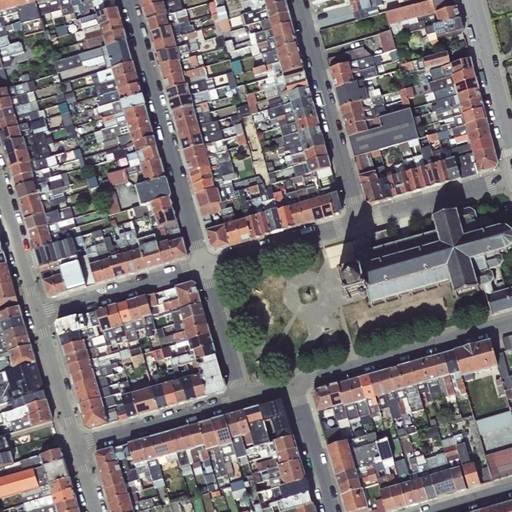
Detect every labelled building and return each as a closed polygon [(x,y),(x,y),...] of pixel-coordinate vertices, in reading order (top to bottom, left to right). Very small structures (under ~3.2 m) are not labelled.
[(4,0),(0,0),(0,18),(1,18),(9,16),(4,0)] [(14,0),(4,0),(9,16),(18,13),(14,0)] [(35,0),(14,0),(18,13),(24,37),(44,32),(41,16),(35,0)] [(58,0),(35,0),(41,16),(61,11),(58,0)] [(70,0),(58,0),(61,11),(63,17),(71,15),(72,20),(76,19),(74,14),(70,0)] [(80,0),(70,0),(74,14),(80,12),(82,19),(85,18),(80,0)] [(91,0),(80,0),(85,18),(90,15),(89,11),(90,10),(89,9),(93,8),(91,0)] [(103,0),(91,0),(93,8),(99,7),(101,13),(106,11),(103,0)] [(103,0),(106,11),(118,9),(115,0),(103,0)] [(140,0),(143,9),(175,0),(140,0)] [(175,0),(143,9),(147,21),(183,11),(180,0),(175,0)] [(216,10),(225,7),(222,0),(212,0),(213,2),(216,10)] [(285,0),(249,0),(240,3),(249,1),(252,12),(286,3),(285,0)] [(380,0),(366,0),(351,4),(354,14),(382,6),(381,1),(380,0)] [(454,0),(436,0),(405,8),(384,14),(389,31),(391,38),(425,29),(460,20),(454,0)] [(397,0),(399,4),(403,2),(405,8),(436,0),(397,0)] [(286,3),(252,12),(240,16),(243,27),(261,22),(289,13),(286,3)] [(382,6),(354,14),(356,21),(384,13),(382,6)] [(225,7),(216,10),(217,14),(219,22),(228,20),(225,7)] [(85,18),(82,19),(80,20),(83,31),(121,20),(118,9),(106,11),(101,13),(90,15),(85,18)] [(183,11),(147,21),(150,33),(189,22),(187,17),(186,10),(183,11)] [(289,13),(261,22),(264,32),(255,34),(255,35),(250,36),(251,41),(235,46),(236,49),(257,43),(258,45),(294,34),(289,13)] [(217,14),(212,15),(215,27),(220,26),(219,22),(217,14)] [(121,20),(83,31),(87,42),(124,31),(121,20)] [(228,20),(219,22),(220,26),(222,33),(231,31),(228,20)] [(460,20),(425,29),(430,48),(439,45),(437,39),(444,37),(463,31),(460,20)] [(189,22),(150,33),(153,45),(199,31),(198,26),(193,27),(193,26),(190,27),(189,22)] [(14,25),(4,27),(6,33),(16,30),(14,25)] [(65,26),(57,28),(59,37),(68,35),(65,26)] [(231,31),(222,33),(226,43),(234,41),(233,38),(238,37),(238,38),(248,36),(246,29),(231,33),(231,31)] [(124,31),(87,42),(82,43),(84,50),(105,44),(106,47),(127,41),(124,31)] [(199,31),(153,45),(156,55),(197,43),(204,41),(202,31),(199,31)] [(391,38),(389,31),(378,35),(384,54),(390,52),(394,51),(391,38)] [(294,34),(258,45),(250,47),(253,57),(261,55),(297,44),(294,34)] [(7,37),(0,38),(0,59),(11,57),(24,53),(22,44),(19,43),(10,46),(7,37)] [(127,41),(106,47),(54,62),(58,74),(83,67),(82,63),(103,56),(105,63),(108,70),(133,63),(127,41)] [(234,41),(226,43),(228,53),(235,51),(234,50),(236,49),(235,47),(234,47),(233,45),(235,44),(234,41)] [(197,43),(156,55),(160,67),(189,58),(188,54),(199,51),(197,43)] [(297,44),(261,55),(265,67),(300,56),(297,44)] [(330,69),(372,57),(363,47),(345,52),(327,60),(330,69)] [(394,51),(390,52),(392,62),(399,60),(396,50),(394,51)] [(448,53),(399,66),(400,74),(418,69),(419,71),(450,63),(448,53)] [(189,58),(160,67),(163,79),(205,67),(201,55),(189,58)] [(91,67),(105,63),(103,56),(82,63),(83,67),(91,67)] [(300,56),(265,67),(253,70),(255,77),(267,74),(268,78),(304,68),(300,56)] [(11,57),(0,59),(0,78),(0,79),(6,77),(4,69),(14,66),(11,57)] [(372,57),(330,69),(332,79),(375,68),(372,57)] [(432,81),(473,70),(470,59),(429,71),(432,81)] [(233,73),(234,76),(244,73),(240,61),(231,64),(233,73)] [(133,63),(108,70),(91,75),(94,86),(136,74),(133,63)] [(205,67),(163,79),(166,91),(208,79),(205,67)] [(304,68),(268,78),(265,79),(266,84),(263,86),(259,88),(260,92),(264,91),(267,100),(309,88),(304,68)] [(375,68),(332,79),(335,89),(363,81),(378,77),(375,68)] [(473,70),(432,81),(427,83),(428,84),(429,83),(431,92),(476,80),(473,70)] [(234,76),(233,73),(226,74),(230,89),(237,87),(234,76)] [(24,84),(27,84),(31,82),(29,74),(22,76),(24,84)] [(136,74),(94,86),(98,97),(118,91),(139,85),(136,74)] [(6,77),(0,79),(4,90),(10,88),(6,77)] [(208,79),(166,91),(169,102),(208,91),(215,89),(212,78),(208,79)] [(476,80),(431,92),(433,97),(430,97),(431,102),(436,101),(479,89),(476,80)] [(27,84),(30,93),(34,92),(37,91),(34,81),(31,82),(27,84)] [(363,81),(335,89),(340,108),(381,97),(379,90),(374,91),(372,87),(365,89),(363,81)] [(399,92),(405,90),(402,83),(395,84),(397,92),(399,92)] [(4,90),(0,91),(0,101),(30,93),(27,84),(24,84),(10,88),(4,90)] [(57,95),(64,94),(61,84),(55,86),(57,95)] [(139,85),(118,91),(120,95),(97,102),(99,108),(142,96),(139,85)] [(309,88),(267,100),(270,110),(312,98),(309,88)] [(412,88),(405,90),(407,99),(414,97),(412,88)] [(479,89),(436,101),(437,105),(431,107),(433,112),(436,111),(481,99),(479,89)] [(405,90),(399,92),(402,102),(407,100),(407,99),(405,90)] [(208,91),(169,102),(172,113),(195,107),(207,103),(212,102),(208,91)] [(30,93),(0,101),(0,112),(37,101),(34,92),(30,93)] [(74,92),(65,95),(67,104),(76,102),(74,92)] [(249,106),(256,104),(257,103),(254,93),(246,96),(249,105),(249,106)] [(64,94),(57,95),(56,96),(59,106),(66,103),(64,94)] [(142,96),(99,108),(93,110),(95,116),(94,117),(95,121),(102,119),(145,107),(142,96)] [(381,97),(340,108),(343,118),(384,107),(382,97),(381,97)] [(312,98),(270,110),(268,111),(270,120),(314,107),(312,98)] [(481,99),(436,111),(438,121),(444,120),(484,109),(481,99)] [(37,101),(0,112),(0,122),(33,113),(40,111),(37,101)] [(66,103),(59,106),(62,115),(69,113),(66,103)] [(195,107),(172,113),(175,123),(210,113),(207,103),(195,107)] [(256,104),(249,106),(251,115),(258,113),(256,104)] [(249,106),(249,105),(239,108),(236,109),(238,115),(239,119),(251,115),(249,106)] [(145,107),(102,119),(106,129),(148,117),(145,107)] [(314,107),(270,120),(272,125),(275,124),(277,128),(317,117),(314,107)] [(384,107),(343,118),(346,128),(379,119),(387,117),(384,107)] [(484,109),(444,120),(445,125),(440,126),(441,133),(447,131),(452,129),(486,120),(484,109)] [(381,128),(348,138),(354,158),(365,155),(370,153),(380,150),(398,145),(409,142),(418,139),(415,128),(412,118),(410,110),(387,117),(379,119),(381,128)] [(33,113),(0,122),(0,132),(35,123),(33,113)] [(69,113),(62,115),(65,127),(73,125),(69,113)] [(210,113),(175,123),(178,132),(213,122),(210,113)] [(239,119),(238,115),(231,117),(233,127),(235,127),(240,125),(239,119)] [(419,116),(412,118),(415,128),(421,126),(419,116)] [(106,129),(101,131),(105,142),(151,128),(148,117),(106,129)] [(317,117),(277,128),(277,129),(280,128),(282,137),(319,126),(317,117)] [(379,119),(346,128),(348,138),(381,128),(379,119)] [(35,123),(0,132),(0,135),(3,145),(44,133),(49,132),(45,120),(35,123)] [(486,120),(452,129),(454,135),(454,139),(489,129),(486,120)] [(213,122),(178,132),(180,142),(221,131),(218,121),(213,122)] [(73,125),(65,127),(69,139),(76,137),(73,125)] [(240,125),(235,127),(238,136),(243,135),(240,125)] [(319,126),(282,137),(282,138),(275,139),(278,149),(322,136),(319,126)] [(105,142),(103,142),(105,150),(118,145),(119,148),(154,138),(151,128),(105,142)] [(489,129),(454,139),(456,143),(469,140),(470,144),(491,138),(489,129)] [(105,142),(101,131),(94,133),(97,144),(103,142),(105,142)] [(221,131),(180,142),(183,152),(221,141),(224,140),(221,131)] [(449,136),(447,131),(441,133),(437,134),(439,140),(449,138),(449,136)] [(44,133),(3,145),(6,157),(48,145),(44,133)] [(439,140),(437,134),(427,137),(429,143),(439,140)] [(243,135),(238,136),(236,137),(239,148),(246,146),(243,135)] [(322,136),(278,149),(279,155),(290,151),(291,155),(325,146),(322,136)] [(154,138),(119,148),(105,152),(108,162),(127,156),(157,148),(154,138)] [(470,144),(452,150),(454,156),(472,150),(473,155),(494,149),(491,138),(470,144)] [(418,139),(409,142),(410,148),(419,145),(418,139)] [(221,141),(183,152),(186,163),(224,152),(221,141)] [(409,142),(398,145),(401,153),(411,150),(410,148),(409,142)] [(48,145),(6,157),(10,169),(51,157),(48,145)] [(325,146),(291,155),(284,157),(288,168),(293,167),(328,157),(325,146)] [(441,185),(432,153),(430,146),(420,149),(422,155),(431,188),(441,185)] [(157,148),(127,156),(131,168),(160,159),(157,148)] [(80,149),(74,151),(76,161),(83,159),(80,149)] [(446,149),(442,150),(451,182),(461,179),(458,170),(454,156),(452,150),(447,152),(446,149)] [(494,149),(473,155),(459,159),(462,169),(496,158),(494,149)] [(380,150),(370,153),(371,160),(381,157),(380,150)] [(442,150),(432,153),(441,185),(451,182),(442,150)] [(224,152),(186,163),(190,175),(232,163),(228,151),(224,152)] [(370,153),(365,155),(367,161),(369,167),(370,173),(375,172),(374,169),(371,160),(370,153)] [(356,164),(367,161),(365,155),(354,158),(356,164)] [(422,155),(413,158),(422,191),(431,188),(422,155)] [(51,157),(10,169),(13,179),(49,168),(58,166),(55,156),(51,157)] [(328,157),(293,167),(296,178),(302,176),(312,173),(331,168),(328,157)] [(422,191),(413,158),(403,161),(404,164),(412,194),(422,191)] [(462,169),(458,170),(461,179),(496,170),(498,165),(496,158),(462,169)] [(131,168),(125,170),(127,179),(143,174),(146,184),(165,179),(160,159),(131,168)] [(367,161),(356,164),(357,171),(369,167),(367,161)] [(232,163),(190,175),(193,185),(235,173),(232,163)] [(392,177),(387,178),(393,199),(412,194),(404,164),(394,166),(395,171),(391,172),(392,177)] [(384,166),(374,169),(375,172),(383,202),(393,199),(387,178),(386,173),(384,166)] [(369,167),(357,171),(359,177),(370,173),(369,167)] [(49,168),(13,179),(16,188),(52,178),(49,168)] [(331,168),(312,173),(314,179),(315,186),(325,219),(340,215),(342,210),(336,186),(322,190),(319,180),(333,176),(331,168)] [(127,179),(125,170),(107,175),(109,180),(111,186),(128,181),(127,179)] [(274,172),(268,174),(271,185),(277,183),(274,172)] [(370,173),(359,177),(366,203),(370,205),(383,202),(375,172),(370,173)] [(235,173),(193,185),(195,195),(232,185),(231,181),(238,179),(236,173),(235,173)] [(312,173),(302,176),(304,182),(314,179),(312,173)] [(52,178),(16,188),(19,201),(68,187),(71,186),(67,174),(52,178)] [(97,178),(88,181),(91,190),(99,187),(97,178)] [(284,231),(273,194),(272,189),(266,191),(264,185),(261,180),(259,178),(255,178),(257,185),(259,192),(261,198),(271,235),(284,231)] [(165,179),(146,184),(137,187),(142,206),(171,198),(165,179)] [(111,186),(109,180),(98,182),(100,189),(111,186)] [(232,185),(195,195),(199,209),(219,203),(227,201),(240,198),(238,191),(234,192),(232,185)] [(259,192),(257,185),(248,187),(250,195),(259,192)] [(315,186),(305,189),(315,222),(325,219),(315,186)] [(68,187),(19,201),(22,210),(65,197),(64,192),(69,191),(68,187)] [(109,216),(114,215),(120,212),(115,193),(113,193),(112,187),(100,190),(108,216),(109,216)] [(305,189),(296,191),(305,225),(315,222),(305,189)] [(243,190),(238,191),(240,198),(245,217),(252,240),(262,237),(252,201),(247,202),(243,190)] [(305,225),(296,191),(286,194),(289,205),(296,228),(305,225)] [(282,192),(273,194),(284,231),(296,228),(289,205),(285,206),(282,192)] [(65,197),(22,210),(25,221),(68,208),(65,197)] [(171,198),(142,206),(133,209),(137,221),(150,217),(174,210),(171,198)] [(261,198),(252,201),(262,237),(271,235),(261,198)] [(227,201),(219,203),(221,212),(225,223),(231,246),(241,244),(234,220),(231,208),(225,210),(229,203),(227,201)] [(219,203),(199,209),(210,248),(215,251),(216,251),(231,246),(225,223),(214,227),(210,216),(221,212),(219,203)] [(340,274),(336,275),(338,279),(341,278),(345,293),(342,294),(343,298),(346,297),(347,300),(351,299),(350,296),(360,293),(360,294),(360,295),(360,296),(361,296),(361,297),(362,297),(363,298),(364,298),(365,298),(365,297),(366,297),(367,296),(367,295),(370,302),(368,303),(368,305),(370,305),(371,307),(373,306),(373,304),(437,286),(439,285),(451,281),(454,293),(452,293),(453,296),(455,295),(455,297),(457,297),(457,294),(476,289),(477,291),(480,291),(482,290),(481,288),(484,287),(492,316),(511,310),(511,288),(506,290),(500,269),(502,268),(501,266),(503,263),(505,263),(505,261),(503,261),(502,257),(503,256),(502,254),(501,255),(500,254),(505,253),(506,255),(509,253),(508,251),(511,249),(511,248),(511,232),(508,229),(509,227),(507,226),(506,228),(501,228),(500,226),(498,226),(499,228),(493,230),(493,228),(495,228),(495,227),(493,226),(492,222),(493,221),(492,220),(491,221),(487,219),(487,217),(486,217),(485,218),(476,221),(476,219),(478,219),(478,217),(477,217),(476,213),(477,212),(476,210),(474,211),(471,209),(471,208),(469,207),(469,209),(460,211),(457,211),(457,209),(454,210),(455,212),(436,218),(435,215),(433,216),(433,218),(431,219),(432,222),(434,221),(437,232),(373,250),(372,248),(370,243),(372,242),(370,241),(369,242),(365,240),(365,238),(363,238),(363,239),(359,240),(358,239),(356,240),(357,242),(356,245),(354,245),(354,247),(353,250),(357,253),(356,253),(359,265),(358,266),(358,269),(343,273),(342,270),(339,271),(340,274)] [(68,208),(25,221),(28,232),(67,220),(73,218),(70,208),(68,208)] [(174,210),(150,217),(154,229),(164,226),(178,222),(174,210)] [(114,215),(109,216),(112,227),(117,225),(114,215)] [(137,221),(133,222),(138,240),(155,236),(154,229),(150,217),(137,221)] [(245,217),(234,220),(241,244),(252,240),(245,217)] [(67,220),(28,232),(31,241),(73,229),(76,228),(74,224),(68,225),(67,220)] [(132,231),(125,233),(136,274),(147,271),(138,240),(133,222),(130,223),(132,231)] [(178,222),(164,226),(174,263),(186,259),(188,257),(182,239),(178,222)] [(164,226),(154,229),(155,236),(164,266),(174,263),(164,226)] [(73,229),(31,241),(34,251),(73,240),(75,239),(73,229)] [(387,230),(374,234),(376,243),(389,239),(387,230)] [(102,231),(92,234),(94,240),(104,237),(102,231)] [(136,274),(125,233),(119,235),(120,240),(116,241),(118,246),(126,276),(136,274)] [(155,236),(138,240),(147,271),(148,270),(162,266),(164,266),(155,236)] [(75,239),(73,240),(75,247),(84,244),(82,237),(75,239)] [(126,276),(118,246),(113,248),(110,238),(104,240),(106,244),(116,280),(126,276)] [(73,240),(34,251),(39,268),(49,265),(59,262),(78,257),(75,247),(73,240)] [(106,244),(96,246),(106,282),(116,280),(106,244)] [(88,255),(78,258),(87,288),(106,282),(96,246),(86,249),(88,255)] [(78,257),(59,262),(68,294),(69,293),(68,292),(80,289),(80,290),(87,288),(78,258),(78,257)] [(59,262),(49,265),(58,296),(68,294),(59,262)] [(7,264),(0,266),(0,276),(10,274),(7,264)] [(49,265),(39,268),(47,296),(51,299),(58,296),(49,265)] [(10,274),(0,276),(0,287),(13,283),(10,274)] [(0,312),(19,307),(18,302),(17,298),(13,283),(0,287),(0,312)] [(192,283),(146,297),(150,309),(157,307),(163,305),(199,294),(196,285),(192,283)] [(199,294),(163,305),(165,312),(181,307),(182,310),(202,305),(199,294)] [(146,297),(137,299),(145,329),(148,338),(154,337),(152,332),(156,331),(156,330),(152,316),(150,309),(146,297)] [(137,299),(127,302),(136,331),(145,329),(137,299)] [(127,302),(117,305),(126,337),(128,344),(138,341),(136,331),(127,302)] [(117,305),(106,308),(116,340),(117,345),(123,343),(121,338),(126,337),(117,305)] [(202,305),(182,310),(171,314),(174,325),(205,316),(202,305)] [(19,307),(0,312),(0,323),(22,317),(19,307)] [(157,307),(150,309),(152,316),(159,314),(157,307)] [(106,308),(96,311),(101,326),(104,336),(106,345),(109,355),(119,352),(118,350),(112,352),(110,342),(116,340),(106,308)] [(101,326),(96,311),(58,322),(56,326),(59,337),(97,327),(101,326)] [(205,316),(174,325),(176,334),(208,325),(205,316)] [(22,317),(0,323),(0,334),(25,327),(22,317)] [(208,325),(176,334),(159,339),(161,346),(186,338),(187,341),(210,335),(208,325)] [(25,327),(0,334),(0,344),(28,336),(25,327)] [(97,327),(59,337),(63,348),(100,337),(97,327)] [(163,329),(156,330),(156,331),(159,338),(165,337),(163,329)] [(210,335),(187,341),(174,346),(177,356),(187,352),(213,345),(210,335)] [(28,336),(0,344),(0,355),(31,346),(28,336)] [(100,337),(63,348),(65,357),(97,348),(106,345),(104,336),(100,337)] [(511,350),(511,348),(509,336),(502,338),(506,352),(511,350)] [(491,341),(454,351),(464,383),(474,380),(473,374),(498,367),(495,356),(491,341),(491,342),(491,341)] [(213,345),(187,352),(189,355),(171,360),(173,369),(178,367),(183,366),(187,365),(192,363),(197,362),(216,356),(213,345)] [(31,346),(0,355),(0,374),(36,363),(31,346)] [(168,346),(161,348),(165,359),(171,357),(168,346)] [(97,348),(65,357),(68,367),(99,358),(97,348)] [(140,348),(130,351),(132,357),(142,354),(140,348)] [(155,362),(165,359),(161,348),(152,351),(155,362)] [(130,350),(119,352),(121,357),(122,360),(132,357),(130,351),(130,350)] [(454,351),(444,354),(455,393),(460,392),(462,396),(467,394),(464,383),(454,351)] [(99,358),(68,367),(71,377),(111,365),(110,360),(121,357),(119,352),(109,355),(99,358)] [(132,357),(122,360),(123,365),(133,362),(134,367),(145,364),(142,354),(132,357)] [(444,354),(433,358),(444,398),(455,395),(455,393),(444,354)] [(503,354),(495,356),(498,367),(505,392),(511,389),(511,376),(509,377),(503,354)] [(216,356),(197,362),(207,397),(223,392),(225,387),(216,356)] [(433,358),(421,361),(433,402),(444,398),(433,358)] [(421,361),(410,363),(419,395),(425,393),(428,403),(433,402),(421,361)] [(194,371),(189,372),(197,399),(207,397),(197,362),(192,363),(194,371)] [(36,363),(0,374),(0,405),(8,403),(44,392),(44,391),(43,392),(40,383),(42,383),(39,375),(38,375),(35,365),(36,364),(36,363)] [(111,365),(71,377),(74,386),(106,377),(113,375),(112,370),(119,368),(118,363),(111,365)] [(410,363),(398,367),(412,413),(423,410),(419,395),(410,363)] [(185,371),(179,373),(188,402),(197,399),(189,372),(187,365),(183,366),(185,371)] [(178,367),(173,369),(174,373),(169,374),(171,381),(178,405),(188,402),(179,373),(178,367)] [(398,367),(389,370),(403,417),(403,419),(408,418),(407,414),(412,413),(398,367)] [(389,370),(381,372),(390,403),(394,419),(403,417),(389,370)] [(381,372),(370,376),(380,411),(385,409),(384,404),(390,403),(381,372)] [(169,408),(162,384),(159,374),(152,376),(155,385),(158,385),(159,386),(152,388),(159,410),(169,408)] [(370,376),(360,378),(370,415),(371,417),(381,414),(380,411),(370,376)] [(106,377),(74,386),(77,397),(109,387),(106,377)] [(360,378),(349,381),(359,418),(370,415),(360,378)] [(501,379),(495,381),(499,396),(505,394),(501,379)] [(138,416),(129,386),(128,381),(118,384),(121,394),(124,404),(128,419),(138,416)] [(150,381),(129,386),(138,416),(159,410),(152,388),(150,381)] [(171,381),(162,384),(169,408),(178,405),(171,381)] [(349,381),(338,384),(350,424),(360,422),(359,418),(349,381)] [(338,384),(327,387),(333,408),(339,428),(339,429),(351,426),(350,424),(338,384)] [(109,387),(77,397),(79,406),(112,396),(109,387)] [(333,408),(327,387),(315,391),(312,396),(325,440),(341,436),(339,429),(339,428),(327,431),(322,415),(325,414),(323,411),(333,408)] [(44,392),(8,403),(9,405),(12,404),(14,411),(47,401),(44,392)] [(82,415),(116,406),(113,396),(112,396),(79,406),(82,415)] [(47,401),(14,411),(6,413),(9,424),(11,423),(50,411),(47,401)] [(278,402),(259,407),(270,443),(293,437),(284,405),(278,402)] [(116,406),(82,415),(86,427),(91,430),(95,429),(128,419),(124,404),(116,406)] [(259,407),(244,411),(255,448),(258,447),(270,443),(259,407)] [(50,411),(11,423),(14,433),(53,421),(50,411)] [(244,411),(234,414),(245,451),(255,448),(244,411)] [(511,418),(510,412),(475,421),(479,436),(511,426),(511,418)] [(234,414),(225,417),(237,458),(247,456),(245,451),(234,414)] [(486,460),(485,456),(473,416),(467,418),(479,462),(486,460)] [(225,417),(211,421),(228,475),(229,479),(235,477),(231,463),(238,461),(237,458),(225,417)] [(211,421),(199,424),(207,452),(214,450),(222,477),(228,475),(211,421)] [(199,424),(189,427),(200,462),(203,461),(205,467),(211,466),(207,452),(199,424)] [(189,427),(180,430),(190,464),(192,464),(197,476),(203,473),(200,462),(189,427)] [(428,429),(425,430),(426,439),(439,437),(437,427),(431,428),(428,429)] [(180,430),(170,433),(178,460),(180,467),(190,464),(180,430)] [(170,433),(151,438),(157,459),(167,456),(169,462),(178,460),(170,433)] [(347,442),(328,448),(336,476),(373,465),(382,462),(393,459),(388,439),(378,442),(375,433),(366,436),(369,445),(355,449),(348,444),(347,442)] [(467,433),(453,437),(469,489),(481,485),(474,463),(471,464),(463,438),(468,436),(467,433)] [(5,436),(0,437),(0,451),(9,448),(5,436)] [(341,436),(325,440),(328,448),(347,442),(347,441),(343,442),(341,436)] [(270,443),(258,447),(261,459),(271,456),(297,449),(293,437),(270,443)] [(151,438),(141,441),(153,482),(163,479),(157,459),(151,438)] [(141,441),(129,444),(133,459),(135,465),(136,470),(139,480),(146,478),(150,483),(153,482),(141,441)] [(129,444),(122,446),(126,461),(133,459),(129,444)] [(126,461),(122,446),(102,452),(97,453),(95,457),(98,469),(126,461)] [(445,454),(457,493),(467,490),(454,446),(443,449),(445,454)] [(511,448),(485,456),(486,460),(488,468),(492,482),(511,476),(511,448)] [(297,449),(271,456),(272,460),(256,464),(259,473),(300,461),(297,449)] [(61,450),(20,462),(22,468),(23,472),(34,470),(65,461),(61,450)] [(0,456),(0,468),(2,468),(14,464),(10,453),(0,456)] [(436,464),(428,466),(437,498),(457,493),(445,454),(436,456),(436,464)] [(428,501),(417,466),(415,458),(410,459),(409,462),(413,474),(410,475),(418,504),(428,501)] [(393,459),(382,462),(385,472),(386,476),(396,511),(407,507),(400,485),(396,486),(393,474),(391,475),(389,468),(395,466),(394,463),(393,459)] [(406,460),(394,463),(395,466),(397,472),(401,470),(402,475),(398,476),(400,485),(407,507),(418,504),(410,475),(406,460)] [(65,461),(34,470),(39,488),(71,479),(65,461)] [(126,461),(98,469),(101,480),(129,471),(126,461)] [(300,461),(259,473),(252,475),(255,484),(269,480),(303,470),(300,461)] [(382,462),(373,465),(375,475),(385,472),(382,462)] [(427,464),(417,466),(428,501),(437,498),(428,466),(427,464)] [(373,465),(336,476),(338,486),(359,480),(358,474),(367,472),(369,477),(375,475),(373,465)] [(211,466),(205,467),(207,475),(204,476),(207,484),(216,481),(211,466)] [(492,482),(488,468),(480,470),(485,485),(492,482)] [(34,470),(23,472),(0,478),(0,500),(18,495),(22,494),(39,488),(34,470)] [(129,471),(101,480),(104,490),(139,480),(136,470),(129,471)] [(303,470),(269,480),(271,490),(306,480),(303,470)] [(359,480),(338,486),(341,496),(362,489),(361,483),(370,481),(371,483),(377,481),(377,479),(375,475),(369,477),(359,480)] [(386,476),(377,479),(377,481),(378,484),(382,499),(386,511),(391,511),(396,511),(386,476)] [(39,488),(22,494),(24,504),(73,490),(71,479),(39,488)] [(139,480),(104,490),(107,501),(136,493),(142,491),(139,480)] [(233,493),(246,489),(243,480),(230,484),(233,493)] [(306,480),(271,490),(258,494),(261,504),(262,510),(272,507),(271,504),(310,493),(306,480)] [(246,489),(233,493),(235,500),(248,496),(246,489)] [(362,489),(341,496),(346,511),(351,511),(367,508),(362,489)] [(73,490),(24,504),(26,511),(34,511),(76,499),(73,490)] [(187,492),(179,494),(180,501),(182,507),(191,504),(187,492)] [(136,493),(107,501),(110,511),(139,503),(136,493)] [(284,511),(313,504),(310,493),(271,504),(272,507),(273,511),(284,511)] [(76,499),(34,511),(71,511),(79,510),(76,499)] [(139,503),(110,511),(142,511),(149,510),(155,508),(151,499),(139,503)] [(372,509),(368,510),(368,511),(386,511),(382,499),(375,501),(377,510),(372,511),(372,509)] [(511,511),(511,501),(493,508),(493,511),(511,511)]
